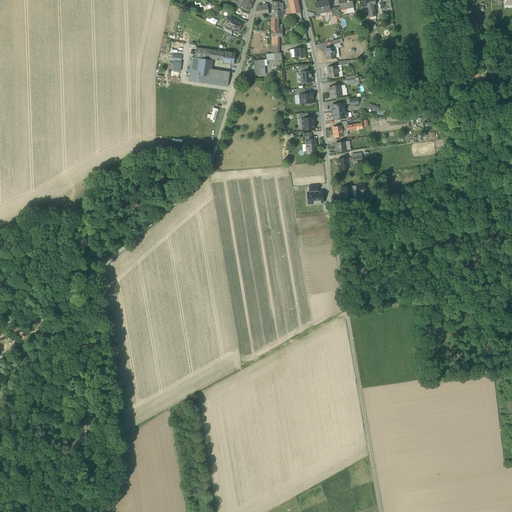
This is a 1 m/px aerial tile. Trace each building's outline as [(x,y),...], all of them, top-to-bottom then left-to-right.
[(241,7),(249,11),(254,1),(251,0),(243,0),(243,2),(242,3),(241,7)] [(291,14),(289,4),(287,4),(286,0),(285,0),(283,1),(283,2),(283,9),(286,8),(287,14),(290,14),(291,14)] [(297,0),(288,0),(289,4),(291,14),(300,12),(297,0)] [(346,7),(346,9),(353,7),(351,0),(338,0),(340,8),(346,7)] [(316,7),(317,14),(322,13),(322,12),(329,10),(327,1),(322,2),(315,3),(316,7)] [(272,2),(272,10),(283,10),(283,9),(283,2),(272,2)] [(256,11),(254,17),(269,15),(267,4),(258,5),(257,6),(256,11)] [(317,14),(316,7),(308,9),(310,18),(318,16),(317,14)] [(232,19),(229,18),(226,25),(224,24),(224,25),(232,28),(238,31),(242,24),(238,22),(237,21),(234,19),(232,19)] [(272,30),(272,36),(279,37),(282,37),(282,26),(278,26),(278,18),(272,18),(271,18),(271,30),(272,30)] [(196,48),(195,58),(200,59),(209,60),(209,59),(210,50),(196,48)] [(304,48),(295,49),(295,53),(295,57),(305,56),(304,48)] [(326,54),(326,59),(335,58),(335,57),(334,49),(334,48),(326,49),(326,54)] [(224,52),(210,50),(209,59),(219,60),(222,61),(224,52)] [(224,52),(222,61),(222,63),(233,64),(235,53),(224,52)] [(230,72),(210,69),(209,76),(198,75),(200,59),(195,58),(192,57),(188,81),(227,87),(230,72)] [(209,60),(200,59),(198,75),(209,76),(210,69),(211,64),(212,62),(211,62),(211,60),(209,60)] [(254,61),(255,75),(265,74),(265,70),(264,70),(264,65),(267,65),(267,61),(267,60),(254,61)] [(173,71),(180,72),(181,63),(174,62),(173,71)] [(329,71),(329,78),(338,77),(337,66),(327,67),(328,71),(329,71)] [(302,83),(311,82),(311,77),(311,74),(310,74),(310,71),(308,71),(301,72),(301,73),(302,82),(302,83)] [(332,97),(333,98),(335,98),(335,97),(342,96),(341,91),(340,91),(340,88),(341,87),(341,86),(341,85),(340,85),(335,85),(335,86),(335,87),(329,87),(330,93),(331,94),(332,97)] [(300,95),(300,104),(313,103),(313,99),(312,94),(305,94),(300,95)] [(349,99),(350,106),(359,104),(358,98),(349,99)] [(332,105),(334,120),(340,119),(346,118),(347,118),(348,116),(347,113),(346,112),(345,113),(344,103),(332,105)] [(302,125),(303,130),(315,129),(314,118),(308,118),(302,119),(302,125)] [(333,127),(334,137),(343,136),(342,131),(347,130),(346,126),(341,126),(340,126),(333,127)] [(306,140),(307,151),(317,150),(317,146),(316,146),(315,139),(306,140)] [(336,143),(337,151),(346,150),(345,142),(336,143)] [(338,165),(339,170),(348,169),(347,158),(338,159),(339,165),(338,165)] [(343,192),(344,199),(352,197),(350,186),(341,187),(342,192),(343,192)] [(309,194),(307,194),(308,198),(310,198),(310,204),(323,202),(322,196),(321,191),(318,192),(313,192),(312,190),(309,190),(309,194)]
